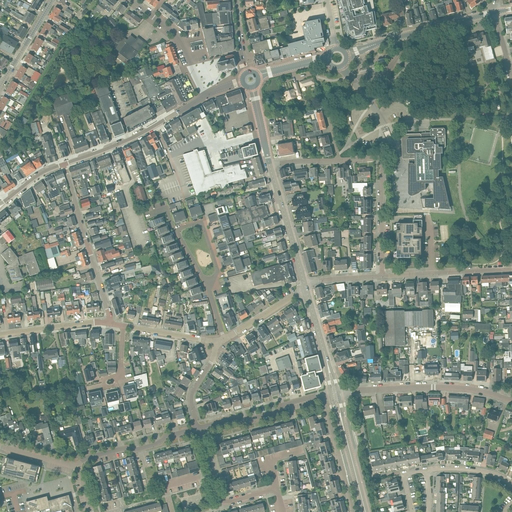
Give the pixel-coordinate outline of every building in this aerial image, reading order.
[(34,10),(35,9),(38,11),(43,2),(39,0),(36,0),(35,2),(33,1),(30,7),(24,4),(25,3),(22,1),(21,2),(19,1),(17,4),(21,7),(28,10),(30,8),(31,9),(34,10)] [(59,0),(58,3),(62,5),(67,8),(69,5),(66,3),(67,1),(66,0),(59,0)] [(99,3),(96,7),(94,10),(99,13),(101,11),(103,12),(105,9),(109,12),(111,9),(117,2),(113,0),(103,0),(103,1),(101,0),(99,0),(98,2),(99,3)] [(148,0),(148,2),(150,3),(149,4),(154,8),(160,0),(148,0)] [(339,2),(339,3),(339,4),(339,5),(340,6),(340,7),(341,7),(342,8),(342,9),(343,9),(344,13),(344,14),(345,18),(346,22),(346,23),(347,23),(347,24),(346,25),(346,26),(346,27),(346,28),(346,29),(346,31),(346,33),(347,34),(348,35),(349,36),(349,37),(351,37),(352,38),(353,39),(354,39),(355,39),(357,39),(358,39),(359,39),(360,38),(361,38),(362,38),(363,37),(364,36),(365,35),(365,34),(366,33),(366,31),(377,28),(377,23),(373,0),(366,0),(368,3),(366,3),(364,0),(339,0),(340,0),(339,1),(339,2)] [(449,0),(445,1),(447,10),(448,15),(455,13),(454,8),(451,0),(449,0)] [(453,0),(455,4),(458,12),(464,11),(461,2),(459,3),(458,0),(453,0)] [(467,2),(469,4),(472,8),(476,5),(472,0),(468,0),(469,0),(467,2)] [(217,13),(230,12),(230,3),(219,4),(219,1),(221,1),(219,1),(206,2),(207,10),(216,9),(217,13)] [(196,3),(198,9),(201,23),(202,28),(207,27),(207,25),(212,24),(216,24),(216,25),(226,24),(231,24),(230,12),(217,13),(204,14),(202,2),(201,2),(196,3)] [(438,8),(438,12),(440,17),(446,15),(444,9),(443,2),(436,4),(437,9),(438,8)] [(246,12),(247,18),(251,18),(251,20),(257,18),(262,17),(262,9),(265,9),(264,5),(264,4),(263,4),(263,5),(260,5),(256,5),(256,9),(251,10),(251,11),(246,12)] [(431,9),(430,4),(426,5),(428,13),(429,13),(431,20),(434,20),(436,20),(436,19),(437,19),(436,14),(434,8),(431,9)] [(121,5),(118,9),(111,17),(114,19),(119,13),(121,15),(126,9),(121,5)] [(158,11),(163,15),(168,9),(163,5),(158,11)] [(168,9),(163,15),(168,19),(175,8),(176,8),(175,8),(173,6),(170,10),(168,9)] [(381,16),(383,23),(384,25),(385,27),(393,24),(391,20),(396,19),(401,18),(401,17),(404,16),(403,6),(398,7),(393,8),(394,13),(381,16)] [(55,7),(52,13),(61,18),(64,14),(60,12),(61,11),(55,7)] [(175,8),(168,19),(173,23),(177,19),(176,18),(178,16),(177,16),(179,14),(177,12),(179,10),(177,9),(176,8),(175,8)] [(421,15),(423,23),(425,22),(425,23),(427,22),(428,21),(427,17),(426,13),(424,14),(423,8),(420,9),(421,15)] [(15,17),(18,19),(23,22),(23,21),(30,25),(32,20),(31,19),(31,20),(27,18),(26,19),(23,17),(21,16),(17,14),(12,10),(10,13),(11,14),(13,15),(15,17)] [(23,17),(21,16),(23,17),(26,19),(27,18),(31,20),(31,19),(32,20),(35,16),(27,11),(23,17)] [(127,20),(132,24),(136,27),(141,20),(132,13),(131,14),(128,12),(125,16),(124,17),(127,19),(127,20)] [(54,22),(54,21),(58,23),(60,20),(62,21),(65,23),(66,21),(52,13),(49,19),(54,22)] [(110,16),(101,24),(103,27),(110,21),(114,27),(117,25),(110,16)] [(247,21),(249,27),(268,22),(266,16),(247,21)] [(182,22),(178,27),(183,31),(184,31),(185,32),(191,30),(189,20),(189,18),(186,19),(186,20),(180,21),(182,22)] [(196,18),(189,20),(191,30),(198,29),(196,20),(196,18)] [(284,47),(269,51),(273,63),(281,60),(284,59),(284,60),(292,57),(294,56),(295,57),(301,55),(301,54),(303,54),(304,54),(315,51),(315,49),(323,47),(322,38),(324,37),(321,20),(305,23),(306,27),(303,27),(306,40),(288,45),(288,46),(284,47)] [(268,22),(249,27),(251,34),(270,28),(268,22)] [(46,23),(43,28),(48,31),(49,31),(53,34),(55,31),(50,28),(52,26),(46,23)] [(59,27),(65,30),(64,31),(68,38),(70,36),(70,35),(67,32),(69,29),(61,24),(59,27)] [(21,39),(27,30),(21,26),(17,32),(11,29),(9,31),(21,39)] [(14,49),(17,43),(7,37),(8,34),(1,28),(0,27),(0,32),(2,34),(0,36),(0,40),(1,41),(14,49)] [(48,31),(43,28),(40,34),(45,37),(48,31)] [(213,28),(203,31),(204,38),(205,40),(206,43),(209,57),(233,51),(233,41),(227,42),(217,43),(216,43),(215,38),(215,36),(214,35),(213,28)] [(252,39),(250,39),(251,44),(256,43),(260,42),(260,41),(264,41),(263,36),(265,35),(265,31),(252,34),(253,37),(251,37),(252,39)] [(483,33),(464,38),(463,39),(466,48),(479,45),(480,47),(485,46),(485,48),(490,46),(488,40),(485,40),(483,33)] [(222,34),(215,36),(215,38),(216,43),(217,43),(227,42),(233,41),(232,34),(222,35),(222,34)] [(115,48),(116,49),(111,54),(128,67),(134,59),(135,60),(139,55),(137,54),(138,53),(145,43),(137,37),(135,40),(130,36),(127,40),(120,35),(115,42),(114,43),(114,44),(114,45),(114,47),(115,48)] [(37,38),(34,44),(39,47),(42,43),(43,41),(37,38)] [(255,54),(264,52),(264,51),(280,47),(277,38),(253,44),(255,53),(254,54),(255,54)] [(1,41),(0,43),(0,47),(11,54),(14,49),(1,41)] [(36,52),(39,53),(42,48),(39,47),(34,44),(31,49),(36,52)] [(159,57),(174,51),(173,47),(172,47),(171,44),(165,46),(162,47),(160,44),(155,46),(149,48),(150,52),(156,49),(158,48),(159,53),(158,53),(159,57)] [(488,50),(483,51),(486,61),(494,59),(491,49),(488,50)] [(172,63),(174,66),(178,64),(177,61),(178,61),(174,51),(159,57),(160,60),(165,59),(165,60),(168,59),(170,64),(172,63)] [(264,52),(255,54),(255,57),(254,57),(257,67),(273,63),(269,51),(264,52)] [(35,63),(37,59),(35,58),(34,57),(28,54),(26,58),(35,63)] [(0,69),(2,71),(8,61),(4,58),(4,57),(2,56),(0,59),(0,60),(2,61),(0,63),(0,69)] [(222,74),(231,71),(231,70),(235,69),(233,61),(234,59),(233,57),(232,56),(225,57),(226,60),(221,61),(222,63),(216,65),(218,73),(222,72),(222,74)] [(29,64),(33,66),(35,63),(26,58),(24,61),(29,65),(29,64)] [(21,66),(18,72),(23,75),(27,69),(21,66)] [(137,71),(140,78),(141,79),(153,75),(150,66),(137,71)] [(170,67),(165,69),(153,73),(154,76),(160,74),(161,74),(163,73),(165,78),(173,75),(170,67)] [(35,75),(32,80),(36,82),(41,74),(35,71),(33,74),(35,75)] [(18,72),(15,77),(19,80),(23,82),(26,76),(23,75),(18,72)] [(141,79),(140,78),(137,79),(136,78),(131,80),(128,73),(127,74),(131,83),(141,79)] [(124,123),(128,133),(155,119),(154,117),(157,116),(158,117),(168,111),(157,85),(156,85),(157,85),(152,76),(140,80),(144,86),(146,91),(148,94),(146,95),(148,98),(141,102),(140,103),(143,108),(123,119),(124,123)] [(157,85),(168,111),(173,108),(173,109),(186,102),(174,79),(166,83),(165,81),(160,84),(157,85),(156,85),(157,85)] [(300,83),(301,87),(314,83),(313,79),(300,83)] [(12,81),(9,87),(15,90),(18,85),(12,81)] [(123,84),(131,106),(137,103),(129,82),(123,84)] [(296,96),(301,95),(297,82),(294,83),(295,89),(284,93),(285,96),(286,96),(287,101),(297,98),(296,96)] [(113,134),(114,138),(115,138),(116,136),(118,135),(120,135),(122,134),(123,135),(124,134),(117,114),(106,84),(94,87),(96,93),(98,98),(99,98),(103,113),(105,112),(107,117),(113,134)] [(6,93),(10,95),(11,96),(15,90),(9,87),(6,93)] [(225,95),(216,98),(219,108),(220,114),(223,113),(221,106),(229,103),(229,105),(222,107),(225,114),(231,112),(235,111),(245,107),(243,101),(240,90),(225,95)] [(21,94),(17,101),(23,105),(23,104),(27,98),(21,94)] [(74,111),(68,94),(51,100),(56,112),(57,115),(58,117),(63,115),(74,147),(73,147),(75,154),(89,149),(86,141),(84,142),(82,137),(77,139),(67,113),(74,111)] [(3,97),(0,102),(6,105),(9,100),(3,97)] [(219,108),(216,98),(215,98),(216,100),(212,101),(212,100),(202,105),(206,112),(215,108),(216,109),(219,108)] [(188,114),(194,124),(201,120),(200,117),(204,115),(201,107),(200,107),(197,109),(197,108),(189,113),(188,114)] [(99,139),(101,145),(109,142),(109,141),(110,141),(109,136),(107,136),(104,126),(106,125),(101,110),(97,112),(91,114),(96,127),(100,139),(99,139)] [(311,124),(312,124),(324,121),(322,112),(321,112),(321,111),(319,112),(319,113),(316,113),(318,119),(311,120),(312,124),(311,124)] [(186,128),(190,136),(197,132),(193,124),(194,124),(188,114),(187,114),(180,118),(186,128)] [(21,116),(16,124),(23,128),(28,120),(21,116)] [(283,136),(283,135),(284,134),(284,136),(286,137),(294,136),(291,116),(286,117),(287,123),(281,124),(281,123),(274,124),(275,137),(283,136)] [(2,127),(7,130),(11,123),(7,121),(4,119),(3,121),(0,126),(2,127)] [(173,134),(174,136),(174,137),(177,143),(183,139),(179,133),(183,130),(181,126),(182,126),(178,119),(169,124),(171,128),(170,129),(173,134)] [(39,121),(35,122),(28,125),(32,136),(39,134),(39,133),(42,133),(39,121)] [(324,121),(312,124),(314,132),(315,132),(321,130),(326,129),(326,127),(324,121)] [(170,139),(174,137),(174,136),(173,134),(170,129),(171,128),(169,124),(164,127),(168,135),(170,139)] [(243,131),(244,135),(252,132),(250,125),(244,127),(242,128),(243,131)] [(304,126),(299,127),(301,138),(301,139),(310,137),(316,136),(315,132),(314,132),(305,134),(304,126)] [(85,138),(86,141),(89,149),(90,149),(96,147),(94,140),(96,139),(96,138),(98,138),(96,130),(90,132),(91,135),(85,138)] [(154,133),(150,135),(158,149),(161,155),(162,155),(160,149),(160,148),(157,143),(159,142),(156,138),(154,133)] [(166,133),(162,135),(166,144),(166,145),(167,146),(171,144),(171,143),(166,133)] [(57,160),(56,156),(49,134),(41,137),(43,143),(47,159),(48,163),(48,162),(57,160)] [(151,146),(152,145),(156,152),(158,156),(161,155),(158,149),(150,135),(146,138),(149,142),(151,146)] [(323,147),(330,146),(330,145),(328,136),(321,138),(321,139),(319,139),(320,144),(322,143),(323,147)] [(146,157),(150,155),(150,156),(151,159),(155,157),(154,155),(149,146),(145,138),(139,142),(143,148),(142,149),(144,152),(144,153),(146,157)] [(59,147),(63,158),(68,156),(67,155),(69,154),(67,150),(65,145),(64,142),(58,145),(59,147)] [(293,142),(281,144),(276,145),(278,158),(285,157),(285,156),(286,156),(288,155),(288,156),(295,155),(294,150),(293,142)] [(137,143),(129,146),(132,153),(133,155),(135,159),(138,168),(140,167),(141,171),(147,169),(143,156),(142,155),(141,151),(137,143)] [(249,147),(240,149),(242,159),(258,155),(257,151),(258,151),(257,148),(256,148),(255,144),(249,146),(249,147)] [(129,146),(122,149),(131,173),(138,170),(137,169),(138,168),(135,159),(133,155),(132,153),(129,146)] [(324,150),(324,152),(326,157),(333,155),(331,148),(330,146),(323,147),(324,150)] [(213,173),(205,148),(183,155),(196,196),(229,186),(228,183),(237,181),(243,179),(248,178),(245,168),(242,169),(241,166),(240,162),(237,163),(222,166),(223,170),(213,173)] [(32,162),(34,165),(37,169),(43,165),(39,158),(38,157),(42,155),(39,150),(32,153),(29,156),(30,158),(33,162),(32,162)] [(130,181),(118,151),(111,154),(122,184),(130,181)] [(107,169),(113,167),(108,155),(103,157),(107,169)] [(101,172),(107,169),(103,157),(96,160),(101,172)] [(242,169),(245,168),(245,167),(252,165),(252,166),(260,164),(258,158),(251,160),(252,163),(241,166),(242,169)] [(28,159),(23,163),(27,168),(28,167),(31,173),(35,170),(28,159)] [(414,160),(403,160),(393,160),(392,208),(432,211),(457,213),(456,174),(439,174),(438,159),(414,160)] [(6,182),(7,185),(10,190),(16,187),(12,181),(11,182),(7,175),(10,174),(5,161),(1,163),(0,160),(0,168),(2,172),(4,176),(3,177),(6,182)] [(93,174),(95,180),(95,181),(97,181),(98,181),(99,180),(98,176),(96,169),(98,168),(96,163),(95,164),(94,161),(89,163),(91,167),(92,170),(93,170),(94,173),(93,174)] [(88,162),(82,164),(87,179),(88,179),(88,177),(89,177),(88,174),(91,173),(88,162)] [(21,167),(18,169),(24,178),(31,173),(28,167),(27,168),(23,163),(19,166),(21,167)] [(82,164),(76,166),(78,172),(80,171),(81,174),(80,174),(82,181),(84,181),(86,188),(89,187),(86,179),(87,179),(82,164)] [(260,164),(252,166),(253,169),(248,170),(248,173),(251,172),(262,169),(260,164)] [(154,165),(146,167),(149,173),(151,179),(158,177),(154,166),(154,165)] [(76,166),(68,169),(72,180),(77,179),(78,178),(77,175),(81,174),(80,171),(78,172),(76,166)] [(358,172),(358,177),(371,176),(370,169),(364,169),(364,167),(359,168),(360,172),(358,172)] [(292,168),(280,170),(282,179),(289,177),(288,173),(294,172),(292,168)] [(14,176),(18,182),(24,178),(18,169),(17,170),(12,173),(14,176)] [(262,169),(251,172),(252,175),(249,176),(250,178),(256,176),(258,176),(263,174),(262,169)] [(297,176),(297,177),(308,176),(307,169),(294,171),(295,177),(295,176),(295,177),(297,177),(297,176)] [(349,193),(353,193),(352,185),(352,183),(352,182),(353,182),(352,180),(352,176),(350,176),(350,170),(347,170),(347,171),(343,171),(343,169),(337,169),(337,170),(334,170),(334,174),(337,174),(338,179),(344,178),(344,179),(344,180),(346,181),(347,182),(348,182),(349,193)] [(319,176),(319,177),(319,181),(325,181),(325,185),(333,184),(332,175),(330,175),(329,170),(326,170),(326,174),(319,174),(319,176)] [(59,190),(62,189),(61,187),(67,185),(66,181),(62,171),(54,174),(59,190)] [(149,173),(142,175),(146,187),(149,185),(150,188),(153,187),(151,179),(149,173)] [(50,199),(60,195),(59,193),(58,190),(59,190),(54,174),(54,175),(53,175),(52,175),(44,179),(46,184),(49,189),(48,190),(50,194),(48,194),(50,199)] [(0,185),(2,189),(3,190),(5,193),(10,190),(7,185),(6,182),(5,183),(4,184),(0,178),(0,185)] [(264,179),(259,180),(248,184),(250,190),(261,187),(266,185),(264,179)] [(83,189),(80,189),(83,198),(89,196),(86,189),(86,188),(84,181),(82,181),(81,182),(83,189)] [(33,187),(36,191),(38,194),(46,189),(44,186),(41,182),(33,187)] [(360,198),(364,198),(363,196),(371,196),(371,188),(367,188),(367,183),(357,183),(352,183),(353,189),(359,189),(359,191),(361,191),(361,196),(360,196),(360,198)] [(93,195),(94,197),(100,195),(99,192),(97,186),(91,187),(94,194),(93,195)] [(142,186),(130,189),(136,207),(143,204),(143,202),(146,200),(142,186)] [(30,190),(20,197),(25,209),(36,204),(30,190)] [(60,195),(63,204),(69,202),(68,199),(66,199),(63,192),(59,193),(60,195)] [(244,199),(246,205),(246,208),(256,205),(270,201),(270,199),(269,194),(264,195),(258,197),(259,200),(255,201),(254,196),(248,198),(244,199)] [(305,196),(305,194),(295,195),(295,198),(292,199),(293,202),(292,202),(293,206),(294,206),(307,204),(306,196),(305,196)] [(85,200),(80,202),(82,208),(90,206),(89,203),(101,199),(100,195),(94,197),(88,199),(85,200)] [(216,213),(208,216),(209,220),(225,214),(228,213),(226,206),(231,204),(230,201),(218,205),(219,208),(215,209),(216,213)] [(8,208),(11,212),(15,217),(19,214),(18,212),(19,211),(21,213),(23,212),(19,207),(17,205),(15,202),(11,205),(12,205),(8,208)] [(249,236),(253,235),(255,234),(254,232),(253,226),(252,223),(256,222),(264,220),(263,218),(267,217),(264,203),(256,206),(251,207),(236,211),(244,237),(248,236),(249,236)] [(91,214),(89,214),(85,215),(86,220),(93,218),(94,219),(101,217),(101,215),(98,216),(97,214),(93,215),(92,213),(101,210),(100,206),(89,209),(91,214)] [(200,206),(194,208),(197,216),(202,214),(200,206)] [(299,211),(296,211),(297,219),(302,218),(303,220),(307,220),(307,217),(311,217),(309,209),(309,206),(298,208),(299,211)] [(58,217),(59,220),(62,219),(65,218),(64,216),(68,215),(73,214),(71,208),(70,209),(64,210),(64,212),(59,213),(60,216),(58,217)] [(188,209),(191,217),(191,218),(197,216),(194,208),(188,209)] [(0,224),(3,221),(10,217),(5,210),(0,214),(0,224)] [(183,211),(178,213),(180,222),(186,220),(183,211)] [(178,213),(172,215),(175,223),(180,222),(178,213)] [(219,220),(220,224),(236,218),(235,215),(227,218),(225,214),(209,220),(210,223),(219,220)] [(413,224),(396,224),(397,240),(398,240),(398,243),(397,243),(397,258),(410,258),(410,255),(421,255),(421,239),(420,239),(418,239),(418,236),(420,236),(422,236),(422,215),(413,215),(413,224)] [(263,220),(261,221),(263,228),(265,227),(270,226),(278,224),(276,216),(268,219),(263,220)] [(364,226),(371,226),(371,218),(364,218),(364,219),(361,219),(361,217),(354,216),(354,219),(354,220),(360,220),(361,225),(364,226)] [(54,229),(56,234),(68,230),(67,228),(76,225),(74,217),(67,219),(68,222),(65,222),(67,227),(61,228),(61,227),(54,229)] [(327,217),(307,220),(302,220),(302,224),(303,223),(305,232),(314,231),(313,231),(316,231),(315,224),(327,222),(327,217)] [(152,221),(149,222),(151,227),(154,226),(155,228),(155,230),(157,230),(164,227),(163,226),(163,224),(166,223),(164,220),(163,220),(162,218),(152,221)] [(212,230),(213,234),(230,228),(229,225),(237,222),(236,219),(236,218),(220,224),(221,227),(212,230)] [(99,221),(98,219),(87,223),(89,228),(97,226),(101,224),(103,224),(102,220),(99,221)] [(255,225),(253,226),(254,232),(255,234),(264,232),(263,228),(256,230),(255,225)] [(164,227),(157,230),(159,237),(160,239),(162,238),(168,236),(168,234),(167,233),(170,232),(169,228),(168,229),(167,226),(164,227)] [(97,231),(96,228),(89,230),(91,236),(96,235),(106,232),(105,229),(97,231)] [(223,235),(224,238),(241,233),(240,229),(231,232),(230,228),(213,234),(215,237),(223,235)] [(274,233),(275,235),(281,233),(280,228),(265,232),(266,236),(274,233)] [(8,230),(0,236),(0,237),(2,236),(6,242),(8,244),(15,239),(8,230)] [(68,231),(68,230),(56,234),(55,234),(57,239),(58,243),(57,243),(55,245),(55,246),(59,245),(64,243),(62,238),(64,237),(66,234),(70,233),(69,231),(68,231)] [(69,235),(71,242),(80,239),(78,232),(72,234),(69,235)] [(217,244),(218,248),(235,243),(234,239),(242,236),(241,233),(224,238),(226,242),(217,244)] [(281,233),(275,235),(267,237),(268,242),(271,240),(276,239),(282,237),(281,233)] [(320,236),(320,235),(319,234),(315,235),(309,237),(309,236),(304,237),(305,243),(320,239),(320,237),(320,236)] [(168,236),(162,238),(164,246),(165,248),(166,247),(173,245),(173,243),(172,242),(175,241),(174,237),(173,237),(172,235),(168,236)] [(80,239),(71,242),(73,248),(76,247),(82,245),(80,239)] [(320,239),(305,243),(306,246),(308,245),(309,248),(318,245),(317,243),(321,241),(320,239)] [(103,248),(111,246),(109,240),(105,241),(101,242),(94,244),(95,249),(100,248),(102,247),(103,248)] [(277,243),(278,247),(272,249),(268,250),(269,254),(273,253),(273,252),(278,250),(279,252),(286,250),(284,241),(277,243)] [(228,249),(229,252),(245,247),(244,243),(236,246),(235,243),(218,248),(219,252),(228,249)] [(173,245),(166,247),(169,254),(169,256),(171,256),(178,253),(177,252),(177,250),(180,249),(178,245),(177,246),(177,244),(173,245)] [(360,244),(360,253),(364,253),(364,251),(371,251),(371,244),(364,244),(360,244)] [(222,259),(223,262),(239,257),(238,253),(247,250),(245,247),(229,252),(230,256),(222,259)] [(9,248),(5,252),(1,255),(9,265),(5,266),(7,270),(8,270),(12,283),(23,279),(19,267),(25,264),(30,277),(40,273),(33,253),(18,258),(9,248)] [(44,250),(44,251),(47,260),(54,258),(51,248),(50,248),(47,249),(46,249),(44,250)] [(96,252),(98,257),(119,251),(118,251),(115,251),(114,249),(104,252),(104,250),(101,251),(96,252)] [(303,253),(308,274),(313,273),(313,274),(315,274),(314,272),(316,272),(312,259),(316,258),(314,250),(303,253)] [(119,251),(98,257),(99,262),(104,261),(107,260),(106,258),(112,256),(113,258),(120,255),(119,251)] [(77,257),(75,258),(76,262),(80,261),(87,259),(85,252),(80,253),(78,254),(76,255),(77,257)] [(178,253),(171,256),(173,263),(174,265),(176,264),(183,262),(182,260),(182,259),(184,258),(183,254),(182,255),(181,252),(178,253)] [(282,254),(276,256),(278,260),(279,264),(281,263),(284,262),(289,261),(287,253),(282,254)] [(357,253),(356,253),(356,256),(358,256),(361,256),(361,262),(364,262),(371,262),(371,254),(366,254),(364,254),(364,253),(360,253),(357,253)] [(233,263),(234,267),(250,261),(249,258),(241,260),(239,257),(223,262),(224,266),(233,263)] [(82,267),(89,265),(87,259),(80,261),(81,265),(78,266),(79,268),(82,267)] [(108,263),(105,264),(100,266),(102,271),(107,269),(109,269),(109,268),(123,263),(122,259),(114,261),(108,263)] [(183,262),(176,264),(178,270),(177,271),(178,272),(178,274),(187,271),(187,269),(186,268),(189,267),(188,263),(187,263),(186,261),(183,262)] [(250,261),(234,267),(235,270),(226,273),(228,277),(244,271),(243,268),(251,265),(250,261)] [(268,268),(251,272),(255,286),(263,284),(263,285),(272,282),(272,283),(284,280),(287,279),(294,277),(292,270),(290,263),(280,266),(280,264),(268,268)] [(158,264),(151,266),(153,275),(161,273),(158,264)] [(187,271),(178,274),(181,281),(181,283),(185,282),(192,279),(192,278),(191,276),(194,275),(193,271),(191,272),(191,269),(187,271)] [(110,280),(105,281),(107,286),(117,283),(120,282),(121,282),(119,276),(110,279),(110,280)] [(284,280),(285,285),(295,282),(294,277),(287,279),(284,280)] [(192,279),(185,282),(188,289),(188,291),(190,290),(197,288),(196,286),(196,285),(199,284),(197,280),(196,281),(195,278),(192,279)] [(443,294),(443,295),(444,295),(444,303),(461,304),(461,296),(463,296),(462,285),(463,285),(463,281),(459,281),(459,278),(448,279),(448,284),(448,290),(443,290),(443,294)] [(52,279),(35,282),(36,290),(53,287),(52,279)] [(128,285),(127,281),(122,282),(119,283),(117,283),(107,286),(108,292),(116,289),(116,291),(113,292),(114,295),(121,293),(131,292),(130,289),(133,288),(131,284),(128,285)] [(431,283),(431,291),(432,291),(432,294),(435,294),(435,291),(439,290),(438,282),(431,283)] [(419,286),(418,286),(418,292),(419,292),(419,294),(419,297),(422,297),(422,295),(428,295),(428,290),(427,291),(427,288),(427,287),(426,287),(426,283),(419,283),(419,286)] [(322,287),(314,289),(316,295),(331,290),(333,290),(333,292),(334,292),(338,291),(338,292),(340,291),(345,290),(344,284),(332,285),(332,287),(323,289),(322,287)] [(403,290),(404,301),(404,303),(407,303),(407,300),(408,300),(407,296),(410,296),(415,296),(414,291),(414,284),(406,284),(406,290),(403,290)] [(348,291),(348,301),(349,303),(349,307),(352,306),(352,297),(355,297),(355,295),(359,295),(358,287),(357,286),(357,285),(354,285),(354,286),(354,287),(352,287),(351,287),(351,290),(348,291)] [(374,293),(374,298),(374,301),(381,300),(380,297),(382,297),(382,295),(387,294),(387,285),(381,285),(381,286),(377,286),(377,292),(374,293)] [(394,295),(402,295),(401,285),(395,286),(395,285),(392,285),(392,293),(394,293),(394,295)] [(360,290),(360,298),(366,298),(366,295),(373,294),(373,286),(362,286),(363,290),(360,290)] [(197,288),(190,290),(193,300),(202,299),(200,294),(203,293),(202,289),(201,289),(200,287),(197,288)] [(261,290),(266,299),(269,303),(274,299),(269,290),(266,292),(264,290),(261,290)] [(333,292),(333,290),(331,290),(316,295),(317,300),(320,299),(321,302),(330,300),(331,299),(331,298),(331,297),(330,296),(329,296),(328,296),(328,294),(334,293),(334,292),(333,292)] [(216,299),(226,296),(230,308),(234,307),(229,292),(215,296),(216,299)] [(121,293),(114,295),(113,295),(114,300),(111,301),(113,305),(116,315),(123,313),(121,308),(122,307),(122,306),(123,305),(122,304),(120,298),(123,297),(121,293)] [(12,304),(19,303),(19,306),(25,305),(24,301),(24,299),(21,299),(22,302),(21,302),(20,295),(10,297),(12,304)] [(31,297),(32,307),(33,310),(34,320),(40,319),(40,314),(39,312),(37,312),(35,296),(31,297)] [(255,312),(264,306),(261,302),(263,301),(260,297),(254,301),(256,304),(252,307),(250,305),(247,308),(250,313),(254,310),(255,312)] [(238,314),(239,316),(241,320),(247,317),(245,312),(244,311),(245,310),(243,306),(242,302),(238,303),(240,310),(237,312),(239,314),(238,314)] [(319,314),(328,312),(328,311),(326,303),(323,304),(317,306),(319,314)] [(126,318),(130,318),(130,320),(133,320),(133,319),(134,319),(134,314),(135,313),(131,312),(132,308),(131,308),(131,304),(129,304),(126,318)] [(74,305),(72,305),(73,314),(80,313),(79,306),(74,307),(74,305)] [(297,314),(293,307),(283,313),(284,315),(286,318),(285,319),(286,321),(289,324),(293,322),(295,321),(300,319),(297,314)] [(422,311),(404,312),(404,311),(385,311),(386,346),(405,346),(405,327),(423,326),(423,328),(434,327),(433,310),(422,310),(422,311)] [(473,318),(473,311),(463,311),(463,322),(469,322),(469,318),(473,318)] [(225,315),(225,316),(222,317),(225,323),(227,322),(229,326),(236,323),(231,312),(225,315)] [(141,322),(149,324),(151,314),(147,313),(147,318),(145,318),(145,317),(142,316),(142,318),(141,322)] [(151,314),(149,324),(158,325),(159,320),(159,319),(156,319),(156,320),(154,319),(155,314),(151,314)] [(186,316),(183,316),(184,324),(187,323),(189,330),(190,330),(195,331),(193,325),(196,324),(194,314),(190,315),(191,320),(187,321),(186,316)] [(208,322),(202,322),(203,327),(205,326),(206,333),(206,334),(211,333),(214,333),(214,327),(213,327),(213,323),(212,314),(207,315),(208,322)] [(164,326),(172,328),(174,319),(170,318),(169,322),(168,322),(168,321),(169,321),(169,317),(166,316),(165,320),(164,326)] [(282,329),(280,325),(278,322),(276,318),(266,325),(269,329),(273,335),(282,329)] [(323,325),(325,334),(336,331),(335,326),(330,327),(329,325),(335,324),(335,323),(341,322),(340,318),(334,319),(328,321),(329,323),(323,325)] [(174,319),(172,328),(181,329),(182,324),(182,323),(182,319),(178,319),(178,320),(174,319)] [(307,320),(300,322),(303,331),(310,329),(307,320)] [(357,329),(357,330),(358,343),(360,343),(361,348),(366,347),(365,342),(366,342),(364,328),(365,328),(364,325),(357,326),(357,329)] [(262,326),(259,327),(259,328),(257,330),(261,336),(258,337),(259,340),(260,341),(261,342),(270,337),(263,326),(262,326)] [(89,337),(90,341),(92,348),(95,348),(95,341),(95,339),(99,339),(99,337),(99,335),(98,330),(91,331),(92,337),(89,337)] [(70,339),(69,332),(59,334),(62,347),(68,346),(68,345),(67,340),(70,339)] [(75,332),(70,333),(71,339),(76,338),(76,339),(79,339),(79,346),(82,346),(81,332),(75,332)] [(247,349),(251,354),(258,350),(255,344),(253,342),(257,340),(255,337),(252,333),(245,338),(251,347),(247,349)] [(297,339),(294,333),(291,335),(287,336),(290,342),(297,339)] [(499,343),(502,343),(509,343),(508,340),(511,340),(511,341),(511,333),(508,334),(508,339),(502,339),(502,341),(499,341),(499,343)] [(103,350),(108,350),(108,347),(113,347),(112,334),(105,334),(105,338),(101,338),(103,350)] [(304,338),(303,335),(296,337),(297,340),(299,339),(301,345),(313,342),(311,336),(304,338)] [(326,337),(328,346),(340,342),(340,343),(342,342),(344,342),(342,337),(334,339),(334,338),(333,338),(332,336),(326,337)] [(21,346),(18,346),(19,352),(25,351),(25,352),(27,352),(27,351),(28,351),(28,345),(26,345),(25,338),(20,339),(21,346)] [(12,349),(13,357),(13,358),(19,357),(20,359),(22,358),(22,353),(19,354),(19,352),(18,346),(17,339),(9,341),(10,348),(12,347),(12,349)] [(156,341),(155,348),(169,351),(171,343),(156,341)] [(303,351),(315,347),(313,342),(301,345),(303,351)] [(328,346),(330,350),(337,348),(344,345),(344,344),(344,342),(342,342),(340,343),(340,342),(328,346)] [(509,343),(502,343),(502,348),(509,348),(509,351),(511,351),(511,344),(511,345),(509,345),(509,343)] [(237,347),(235,344),(230,347),(237,358),(245,353),(240,344),(237,347)] [(195,349),(192,350),(194,356),(203,353),(204,352),(202,348),(202,347),(195,349)] [(304,357),(316,353),(315,347),(303,351),(304,357)] [(420,351),(418,351),(418,359),(421,359),(426,358),(426,355),(428,355),(427,353),(426,353),(425,351),(425,348),(420,348),(420,351)] [(44,360),(51,359),(51,360),(58,360),(59,368),(63,367),(66,367),(65,360),(62,360),(61,357),(58,357),(57,350),(43,352),(44,360)] [(157,357),(156,357),(158,366),(164,364),(163,360),(165,359),(164,355),(161,356),(160,352),(154,351),(155,355),(156,355),(157,357)] [(230,364),(234,366),(236,368),(238,366),(236,363),(233,354),(230,352),(228,355),(229,356),(228,357),(224,355),(220,361),(228,367),(230,364)] [(347,352),(337,355),(338,357),(337,357),(339,362),(349,359),(347,352)] [(194,356),(188,357),(189,361),(195,360),(195,361),(205,359),(203,353),(194,356)] [(486,377),(486,376),(486,368),(477,368),(478,361),(477,361),(477,355),(475,355),(474,372),(477,372),(477,381),(486,381),(486,377)] [(318,361),(317,356),(305,359),(308,374),(307,374),(307,376),(300,377),(303,387),(303,389),(307,388),(308,390),(307,390),(308,390),(316,388),(315,387),(315,388),(315,386),(319,385),(317,377),(316,378),(315,373),(317,372),(317,371),(320,370),(319,366),(320,366),(318,361)] [(91,368),(84,370),(87,382),(91,381),(91,380),(94,379),(94,376),(93,372),(92,370),(96,369),(94,359),(89,361),(91,368)] [(190,367),(186,369),(184,359),(179,361),(181,373),(186,372),(191,371),(190,367)] [(402,369),(402,374),(408,373),(408,366),(404,366),(404,365),(405,365),(405,360),(399,361),(399,369),(402,369)] [(434,365),(432,365),(427,365),(427,375),(431,375),(431,374),(438,374),(438,370),(440,370),(440,365),(438,365),(438,360),(434,360),(434,365)] [(467,381),(472,381),(472,367),(465,366),(465,364),(461,364),(461,367),(461,371),(464,371),(464,380),(467,380),(467,381)] [(265,366),(259,368),(261,374),(268,373),(265,366)] [(338,369),(344,378),(347,377),(348,378),(349,378),(349,379),(352,377),(346,369),(345,369),(343,366),(338,369)] [(388,377),(388,382),(395,382),(394,368),(394,367),(394,370),(391,370),(391,373),(388,373),(388,370),(383,371),(384,378),(384,377),(388,377)] [(216,377),(218,379),(221,381),(221,382),(225,384),(228,380),(221,375),(223,373),(220,371),(219,371),(216,369),(212,374),(216,377)] [(230,377),(232,374),(232,373),(227,370),(225,369),(223,372),(224,372),(224,373),(230,377)] [(493,369),(493,371),(493,376),(493,378),(493,381),(499,381),(499,378),(500,378),(501,369),(493,369)] [(359,373),(358,382),(366,383),(367,376),(367,373),(363,373),(363,371),(360,371),(359,371),(359,373)] [(289,372),(286,373),(290,386),(292,385),(293,390),(300,388),(296,376),(291,378),(289,372)] [(141,375),(133,377),(137,389),(143,387),(141,375)] [(236,381),(236,382),(240,385),(244,383),(242,377),(238,378),(238,377),(235,375),(233,378),(236,381)] [(177,381),(182,385),(186,387),(190,381),(184,377),(182,381),(178,378),(177,381)] [(207,392),(210,394),(213,391),(210,389),(214,382),(208,378),(201,388),(207,392)] [(280,387),(280,389),(281,394),(288,392),(287,387),(286,383),(282,384),(283,386),(280,387)] [(136,393),(134,385),(123,388),(125,396),(136,393)] [(260,392),(261,394),(262,399),(269,397),(268,392),(266,385),(263,386),(264,391),(260,392)] [(272,396),(279,394),(276,385),(269,387),(270,389),(272,396)] [(83,386),(74,388),(78,406),(87,403),(83,386)] [(171,392),(175,395),(179,397),(180,396),(181,396),(184,391),(178,387),(176,390),(171,387),(170,389),(165,386),(165,388),(164,387),(165,392),(169,394),(171,392)] [(251,394),(251,397),(252,402),(259,400),(258,395),(256,390),(253,390),(254,393),(251,394)] [(99,392),(88,394),(91,406),(95,405),(94,401),(101,400),(99,392)] [(119,400),(117,392),(112,393),(110,393),(105,394),(107,403),(119,400)] [(241,398),(241,399),(243,404),(249,402),(248,398),(247,392),(243,393),(244,397),(241,398)] [(429,395),(429,400),(429,405),(433,405),(438,405),(440,405),(440,399),(440,394),(429,395)] [(231,399),(232,402),(233,407),(240,405),(238,395),(234,396),(235,398),(231,399)] [(449,395),(448,402),(456,402),(456,404),(455,404),(455,407),(455,410),(457,410),(457,408),(458,396),(449,395)] [(416,404),(416,409),(427,409),(427,398),(423,398),(423,396),(415,396),(416,404)] [(458,396),(457,408),(460,408),(463,408),(463,410),(468,411),(468,402),(469,397),(465,396),(458,396)] [(394,410),(393,402),(393,397),(384,398),(385,410),(390,410),(394,410)] [(399,397),(400,402),(400,406),(408,405),(408,407),(412,406),(412,402),(411,397),(407,397),(405,397),(404,397),(399,397)] [(482,415),(483,415),(482,419),(484,419),(485,415),(486,408),(483,408),(484,399),(473,398),(473,403),(472,407),(476,407),(476,409),(482,410),(482,415)] [(221,400),(222,405),(224,409),(231,407),(229,400),(225,401),(225,399),(221,400)] [(206,405),(204,406),(205,410),(207,409),(208,414),(212,412),(212,413),(213,413),(213,412),(217,411),(214,403),(206,405)] [(175,414),(177,420),(184,418),(182,410),(178,411),(178,408),(173,410),(172,405),(169,406),(170,409),(171,415),(175,414)] [(363,408),(365,416),(375,414),(374,405),(369,406),(370,407),(363,408)] [(72,408),(75,419),(77,425),(82,424),(80,417),(77,407),(72,408)] [(490,409),(488,414),(487,418),(497,421),(500,413),(490,409)] [(143,421),(143,424),(145,429),(151,427),(149,418),(152,417),(150,411),(144,413),(146,421),(143,421)] [(167,411),(161,413),(164,423),(170,422),(168,414),(167,411)] [(11,418),(10,413),(5,414),(6,415),(0,416),(0,418),(1,420),(1,422),(3,421),(4,428),(7,427),(8,428),(9,428),(10,431),(13,430),(13,431),(15,431),(16,434),(18,433),(19,435),(20,434),(22,439),(27,437),(27,435),(30,434),(28,427),(27,424),(24,425),(25,428),(24,428),(22,423),(13,425),(12,420),(11,421),(10,418),(11,418)] [(154,418),(155,421),(156,425),(164,423),(161,413),(160,413),(161,416),(154,418)] [(36,436),(36,437),(37,442),(42,441),(41,437),(44,437),(46,445),(53,443),(51,438),(47,424),(48,423),(46,415),(40,417),(42,423),(34,425),(34,427),(35,431),(41,429),(43,434),(37,436),(36,436)] [(315,431),(324,429),(323,423),(318,424),(316,416),(308,418),(310,423),(311,429),(314,428),(315,431)] [(85,436),(87,444),(94,442),(91,432),(94,432),(94,431),(93,426),(92,423),(91,420),(91,419),(88,420),(91,432),(88,433),(88,435),(85,436)] [(115,421),(112,422),(114,430),(115,433),(118,432),(119,435),(125,434),(122,422),(119,423),(119,424),(116,424),(115,421)] [(125,421),(122,422),(125,434),(132,432),(130,425),(127,426),(125,421)] [(140,421),(133,423),(135,431),(142,429),(140,425),(140,421)] [(104,430),(105,434),(106,439),(113,437),(111,430),(114,430),(112,422),(109,422),(110,428),(108,428),(106,423),(102,424),(104,430)] [(292,422),(286,424),(288,431),(294,430),(294,433),(299,432),(296,422),(292,423),(292,422)] [(276,436),(282,435),(282,433),(280,425),(274,427),(276,434),(276,436)] [(59,432),(60,434),(61,439),(72,436),(75,445),(82,443),(78,427),(59,432)] [(315,431),(313,432),(314,435),(313,435),(314,439),(315,441),(321,440),(320,437),(326,435),(324,429),(315,431)] [(99,430),(94,431),(94,432),(97,441),(104,440),(102,435),(102,432),(100,432),(99,430)] [(486,430),(483,437),(491,440),(494,433),(486,430)] [(249,436),(243,437),(245,445),(251,443),(249,436)] [(237,439),(231,441),(233,448),(239,447),(237,439)] [(320,450),(329,448),(327,442),(322,443),(321,440),(315,441),(304,444),(305,448),(310,447),(310,446),(315,445),(316,448),(319,447),(320,450)] [(215,448),(220,447),(221,449),(221,452),(222,452),(222,455),(228,454),(225,442),(219,444),(215,446),(215,448)] [(411,446),(411,448),(414,464),(421,463),(419,453),(414,454),(413,445),(411,446)] [(185,449),(183,449),(186,457),(191,455),(194,455),(192,448),(190,449),(189,448),(188,446),(185,447),(185,449)] [(460,460),(463,461),(464,448),(460,447),(460,450),(454,450),(454,460),(458,460),(460,460)] [(319,461),(326,459),(325,456),(331,454),(329,448),(320,450),(321,454),(318,454),(319,461)] [(449,448),(444,448),(445,450),(445,460),(445,461),(449,461),(449,460),(451,460),(454,460),(454,450),(449,450),(449,448)] [(464,448),(463,461),(467,461),(467,460),(469,460),(469,461),(472,461),(474,451),(474,449),(468,448),(464,448)] [(183,449),(177,451),(180,459),(186,457),(183,449)] [(474,451),(472,461),(476,462),(476,461),(478,461),(478,462),(481,463),(483,453),(484,450),(480,449),(479,452),(474,451)] [(402,450),(400,451),(403,466),(406,466),(406,467),(409,466),(407,456),(403,456),(402,453),(402,450)] [(437,451),(438,461),(445,460),(445,450),(442,450),(441,450),(440,450),(438,450),(437,451)] [(177,451),(172,452),(171,453),(173,458),(173,460),(180,459),(177,451)] [(165,452),(159,454),(161,462),(162,464),(164,464),(164,461),(167,460),(165,452)] [(388,456),(391,469),(394,468),(395,469),(397,469),(395,458),(391,459),(390,452),(388,453),(388,456)] [(375,461),(371,462),(373,472),(379,471),(377,458),(376,453),(369,454),(370,456),(374,455),(375,461)] [(153,455),(156,466),(159,465),(158,463),(161,462),(159,454),(153,455)] [(488,454),(487,460),(486,465),(494,466),(496,456),(488,454)] [(500,456),(500,458),(498,463),(501,464),(499,468),(507,472),(510,464),(506,463),(506,462),(507,462),(507,460),(507,459),(504,458),(500,456)] [(380,457),(377,458),(379,471),(383,470),(383,471),(385,471),(383,460),(380,461),(380,457)] [(38,467),(7,459),(3,474),(34,482),(38,467)] [(323,470),(334,467),(332,461),(327,463),(326,459),(319,461),(322,470),(323,470)] [(128,471),(136,468),(134,462),(127,465),(124,465),(125,471),(128,471)] [(93,468),(94,474),(102,471),(101,465),(93,468)] [(197,465),(188,467),(190,473),(196,472),(199,471),(197,465)] [(323,474),(324,480),(331,479),(330,475),(336,473),(334,467),(323,470),(323,473),(323,474)] [(130,476),(138,474),(136,468),(128,471),(130,476)] [(94,474),(96,480),(104,477),(102,471),(94,474)] [(436,477),(436,482),(444,483),(444,482),(447,482),(447,479),(449,479),(449,477),(449,474),(439,474),(439,477),(436,477)] [(473,479),(473,483),(481,484),(481,478),(479,478),(479,476),(469,475),(468,479),(473,479)] [(254,476),(248,478),(251,486),(256,484),(255,480),(254,477),(254,476)] [(391,477),(382,480),(382,483),(384,483),(385,483),(385,482),(386,481),(388,488),(398,485),(398,484),(398,483),(398,482),(398,481),(397,481),(396,479),(391,480),(391,477)] [(325,490),(339,486),(337,480),(331,482),(331,479),(324,480),(326,486),(327,486),(327,489),(325,490)] [(224,482),(225,485),(227,492),(233,491),(231,483),(226,484),(225,482),(224,482)] [(98,485),(99,491),(107,489),(105,483),(98,485)] [(300,491),(301,494),(307,493),(306,490),(302,490),(302,485),(290,486),(291,493),(299,491),(300,491)] [(398,485),(388,488),(389,494),(388,494),(389,497),(395,495),(395,493),(400,491),(399,489),(399,488),(399,487),(399,486),(398,486),(398,485)] [(133,488),(135,494),(143,492),(141,486),(133,488)] [(335,494),(341,493),(339,486),(325,490),(326,493),(328,493),(329,499),(336,497),(335,494)] [(297,498),(298,504),(306,503),(309,502),(309,500),(306,500),(305,497),(306,497),(306,494),(297,495),(297,498)] [(101,497),(102,503),(110,501),(109,495),(101,497)] [(395,495),(389,497),(390,500),(392,499),(394,505),(403,503),(401,497),(396,498),(395,495)] [(72,511),(69,497),(58,500),(61,510),(69,508),(69,511),(72,511)] [(39,511),(50,511),(48,503),(48,502),(47,498),(36,501),(39,511)] [(334,506),(335,509),(344,507),(343,501),(337,503),(336,499),(330,501),(331,507),(334,506)] [(61,511),(61,510),(58,500),(48,502),(48,503),(50,511),(61,511)] [(39,511),(36,501),(26,504),(26,503),(26,504),(27,511),(39,511)] [(161,508),(160,506),(159,503),(153,505),(155,511),(156,511),(161,511),(161,508)] [(399,511),(404,509),(403,503),(394,505),(394,506),(391,506),(392,511),(399,511)]
